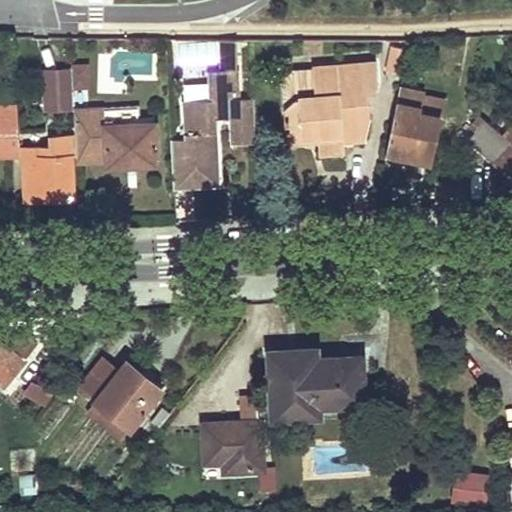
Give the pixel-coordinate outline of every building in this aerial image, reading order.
[(230,40),(220,40),(221,55),(237,54),(236,40),(230,40)] [(412,40),(392,41),(386,70),(404,74),(412,40)] [(237,54),(221,55),(221,70),(237,69),(237,54)] [(319,141),(319,147),(320,153),(345,152),(344,139),(365,139),(369,119),(368,92),(375,91),(377,81),(376,62),(315,65),(316,97),(316,106),(296,107),(295,98),(286,109),(286,130),(301,129),(301,135),(319,135),(319,141)] [(316,106),(316,97),(315,65),(294,66),(284,78),(286,109),(295,98),(296,107),(316,106)] [(72,68),(44,74),(46,111),(74,110),(73,88),(72,70),(72,68)] [(72,70),(73,88),(88,87),(87,68),(72,68),(72,70)] [(184,102),(185,140),(172,141),(175,187),(217,184),(216,117),(232,116),(233,142),(255,141),(255,115),(254,99),(238,99),(237,69),(221,70),(208,71),(209,101),(184,102)] [(441,111),(430,109),(420,106),(423,94),(423,92),(401,87),(386,153),(416,159),(419,146),(433,149),(441,111)] [(430,109),(441,111),(443,100),(423,94),(420,106),(430,109)] [(0,155),(21,156),(20,149),(18,107),(0,106),(0,155)] [(105,110),(74,112),(77,161),(105,160),(106,166),(157,164),(155,123),(141,123),(140,107),(105,109),(105,110)] [(511,177),(511,145),(511,144),(511,142),(502,135),(479,116),(474,121),(470,126),(477,132),(469,141),(511,177)] [(511,122),(502,135),(511,142),(511,144),(511,145),(511,122)] [(301,129),(286,130),(287,143),(319,141),(319,135),(301,135),(301,129)] [(74,199),(73,167),(71,136),(51,136),(52,147),(20,149),(21,156),(23,201),(74,199)] [(433,149),(419,146),(416,159),(430,162),(433,149)] [(465,184),(434,185),(434,209),(466,207),(465,184)] [(0,379),(2,380),(58,314),(8,316),(0,316),(0,379)] [(313,349),(292,350),(271,351),(275,414),(317,413),(317,403),(361,401),(360,357),(314,359),(313,349)] [(96,397),(118,369),(102,356),(79,384),(96,397)] [(96,400),(126,425),(130,428),(162,388),(126,359),(118,369),(96,397),(94,399),(96,400)] [(36,399),(44,388),(30,379),(23,390),(36,399)] [(238,395),(240,412),(255,411),(254,394),(238,395)] [(126,425),(96,400),(87,411),(117,436),(126,425)] [(160,426),(173,409),(165,403),(152,419),(160,426)] [(262,468),(260,421),(242,421),(243,426),(244,468),(262,468)] [(206,427),(206,444),(207,460),(224,460),(224,469),(244,468),(243,426),(206,427)] [(486,503),(486,469),(450,469),(450,502),(486,503)]
